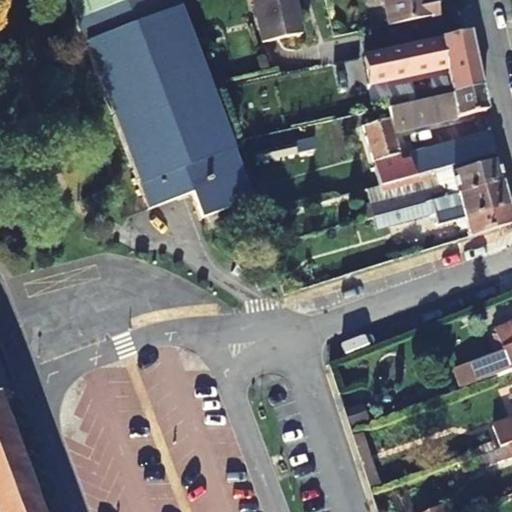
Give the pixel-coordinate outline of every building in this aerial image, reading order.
[(65,0),(145,212),(170,203),(177,200),(174,193),(186,189),(188,196),(198,222),(205,219),(207,224),(217,219),(215,215),(229,209),(231,214),(241,210),(239,206),(249,202),(174,0),(65,0)] [(250,0),(260,44),(300,35),(292,0),(250,0)] [(380,0),(386,26),(436,15),(432,0),(380,0)] [(445,68),(450,93),(478,87),(467,33),(363,57),(369,85),(445,68)] [(390,119),(392,132),(484,111),(478,87),(450,93),(438,96),(443,99),(390,119)] [(386,107),(390,119),(443,99),(438,96),(386,107)] [(378,187),(414,177),(408,158),(399,161),(392,132),(390,119),(382,121),(362,127),(378,187)] [(408,158),(414,177),(494,156),(488,133),(407,155),(408,158)] [(438,187),(369,206),(372,217),(501,182),(495,161),(435,177),(438,187)] [(511,225),(511,222),(501,182),(372,217),(376,231),(432,215),(436,228),(464,220),(470,238),(495,229),(511,225)] [(174,193),(177,200),(188,196),(186,189),(174,193)] [(511,372),(511,325),(494,335),(503,354),(456,371),(464,389),(509,374),(511,372)] [(41,511),(2,405),(11,401),(0,370),(0,511),(41,511)] [(511,380),(511,421),(491,430),(499,450),(511,445),(511,372),(509,374),(511,380)] [(511,459),(511,445),(499,450),(479,458),(484,468),(510,457),(511,459)]
